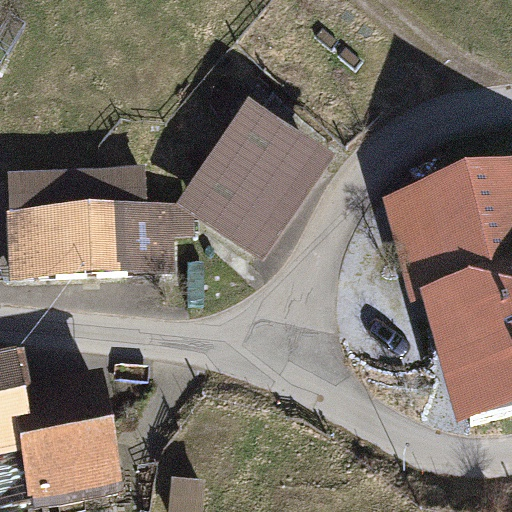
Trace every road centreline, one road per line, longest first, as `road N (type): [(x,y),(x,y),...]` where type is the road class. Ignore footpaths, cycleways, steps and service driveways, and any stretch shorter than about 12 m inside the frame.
road 1 (track): [(511,113),(411,136),(341,207),(273,366)]
road 2 (track): [(273,366),(389,447),(478,476),(511,469)]
